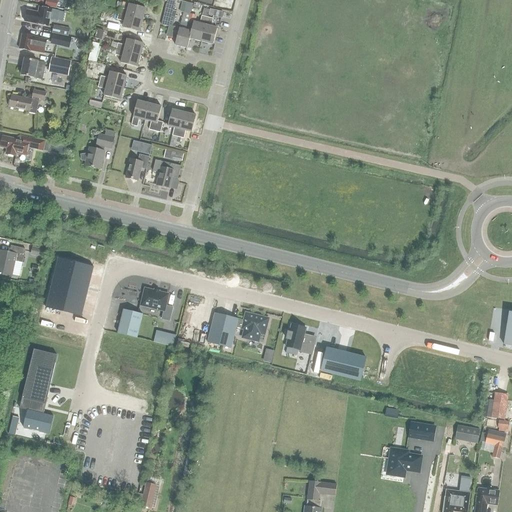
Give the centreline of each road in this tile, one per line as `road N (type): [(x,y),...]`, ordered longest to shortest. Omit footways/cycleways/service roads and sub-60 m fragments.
road 1 (unclassified): [(394,333),(113,267),(80,392)]
road 2 (tertiary): [(182,233),(436,291)]
road 3 (unclassified): [(182,233),(241,0)]
road 4 (tertiary): [(182,233),(0,188)]
road 5 (unclassified): [(511,360),(394,333)]
